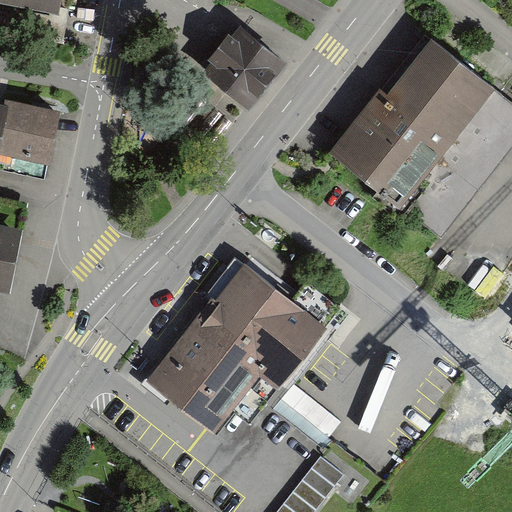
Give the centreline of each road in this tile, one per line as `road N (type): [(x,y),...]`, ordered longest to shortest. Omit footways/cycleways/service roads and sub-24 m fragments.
road 1 (residential): [(238,170),(471,357)]
road 2 (tertiary): [(132,294),(91,342),(0,507)]
road 3 (residential): [(104,84),(78,236),(90,261),(132,294)]
road 4 (tertiary): [(370,0),(238,170)]
road 5 (tertiary): [(238,170),(132,294)]
